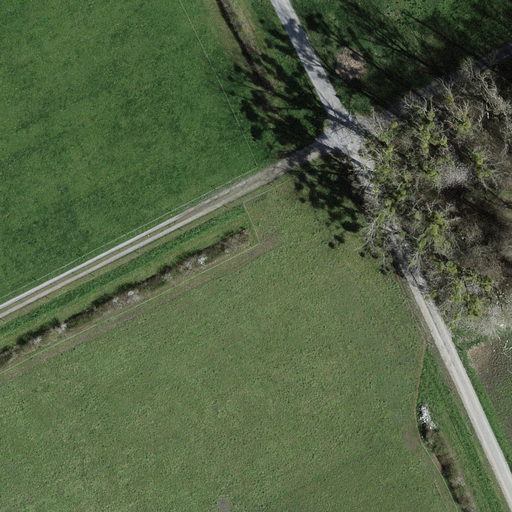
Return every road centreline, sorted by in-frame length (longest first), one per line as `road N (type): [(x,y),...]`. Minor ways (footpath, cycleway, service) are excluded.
road 1 (track): [(351,138),(0,312)]
road 2 (track): [(351,138),(511,493)]
road 3 (track): [(351,138),(511,56)]
road 4 (track): [(280,0),(351,138)]
